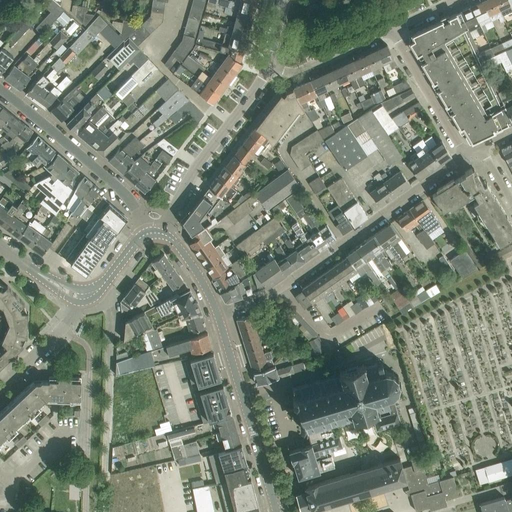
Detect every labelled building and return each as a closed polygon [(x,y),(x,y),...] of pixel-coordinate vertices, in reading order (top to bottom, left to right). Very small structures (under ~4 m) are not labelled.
[(55,2),(52,0),(44,0),(41,3),(50,11),(35,28),(42,34),(56,19),(64,10),(60,7),(55,2)] [(72,17),(69,14),(71,0),(62,0),(60,6),(60,7),(64,10),(72,18),(72,17)] [(193,0),(192,0),(191,6),(203,9),(204,3),(193,0)] [(257,3),(247,0),(234,0),(234,2),(228,0),(207,0),(207,2),(216,4),(253,15),(257,3)] [(483,0),(481,1),(488,16),(490,21),(498,18),(500,22),(504,21),(502,16),(499,10),(494,0),(483,0)] [(511,10),(507,0),(494,0),(499,10),(502,16),(503,15),(511,11),(511,10)] [(481,1),(471,6),(483,33),(487,30),(487,29),(484,24),(490,21),(488,16),(481,1)] [(236,16),(235,22),(250,26),(253,15),(216,4),(215,8),(223,10),(223,13),(236,16)] [(82,6),(73,5),(71,12),(82,23),(83,23),(85,13),(84,13),(85,6),(82,6)] [(152,6),(151,12),(164,14),(164,8),(152,6)] [(201,15),(203,9),(191,6),(190,12),(201,15)] [(471,6),(460,11),(460,12),(469,31),(476,28),(479,34),(483,33),(471,6)] [(101,12),(110,21),(111,9),(101,8),(101,11),(101,12)] [(15,43),(41,14),(36,10),(31,15),(26,20),(22,25),(10,39),(15,43)] [(72,18),(64,10),(56,19),(64,26),(72,18)] [(163,21),(164,14),(151,12),(150,16),(159,25),(163,21)] [(190,12),(188,17),(200,20),(201,15),(190,12)] [(499,125),(501,128),(511,122),(511,121),(502,101),(499,92),(488,69),(483,60),(480,53),(469,31),(460,12),(448,17),(450,20),(443,23),(442,20),(412,35),(414,39),(410,42),(423,64),(434,82),(436,81),(440,88),(438,90),(447,105),(450,104),(454,111),(451,112),(460,128),(463,126),(472,142),(494,131),(493,128),(499,125)] [(85,25),(94,14),(85,13),(83,23),(85,25)] [(85,29),(55,61),(62,68),(68,64),(99,32),(107,24),(99,15),(85,29)] [(150,17),(146,20),(155,29),(159,25),(150,16),(150,17)] [(198,25),(200,20),(188,17),(187,22),(198,25)] [(19,25),(9,18),(5,23),(15,30),(19,25)] [(75,40),(85,28),(73,18),(63,30),(75,40)] [(133,32),(137,28),(139,27),(136,23),(136,22),(123,19),(122,22),(121,32),(118,35),(123,40),(124,41),(128,37),(133,32)] [(121,32),(122,22),(113,20),(112,21),(112,24),(121,32)] [(151,33),(155,29),(146,20),(142,24),(151,33)] [(187,22),(185,28),(197,31),(198,25),(187,22)] [(226,32),(247,38),(250,26),(235,22),(233,27),(228,25),(227,28),(220,26),(218,30),(226,32)] [(137,28),(146,37),(151,33),(142,24),(139,27),(137,28)] [(142,41),(146,37),(137,28),(133,32),(142,41)] [(195,37),(197,31),(185,28),(183,34),(195,37)] [(60,30),(49,41),(57,48),(68,37),(60,30)] [(142,41),(133,32),(128,37),(137,46),(142,41)] [(226,32),(222,44),(243,50),(247,38),(226,32)] [(193,44),(195,37),(183,34),(182,40),(191,47),(193,44)] [(40,36),(27,50),(31,54),(44,40),(40,36)] [(137,46),(128,37),(124,41),(123,40),(115,48),(107,55),(120,68),(140,49),(137,46)] [(197,37),(195,43),(228,52),(240,61),(243,50),(222,44),(203,39),(197,37)] [(511,38),(503,42),(506,47),(511,44),(511,38)] [(182,40),(175,50),(184,57),(191,47),(182,40)] [(242,62),(240,61),(228,52),(195,43),(195,45),(191,50),(212,58),(219,64),(233,74),(242,62)] [(387,44),(375,50),(382,64),(386,72),(398,66),(394,59),(387,44)] [(492,53),(500,50),(498,44),(490,48),(492,53)] [(1,47),(0,48),(0,73),(13,57),(1,47)] [(493,56),(492,53),(490,48),(480,53),(483,60),(493,56)] [(184,57),(175,50),(171,54),(180,62),(184,57)] [(188,55),(213,73),(226,84),(233,74),(219,64),(212,58),(191,50),(188,55)] [(365,55),(371,69),(374,75),(381,72),(378,66),(382,64),(375,50),(365,55)] [(493,56),(483,60),(488,69),(502,62),(506,72),(511,69),(511,63),(506,50),(493,56)] [(177,66),(180,63),(180,62),(171,54),(168,59),(177,66)] [(4,77),(13,83),(22,71),(33,59),(28,55),(17,66),(14,64),(4,77)] [(181,64),(206,82),(206,83),(220,93),(226,84),(213,73),(188,55),(181,64)] [(365,55),(354,60),(361,74),(371,69),(365,55)] [(141,84),(158,68),(148,58),(131,74),(114,92),(128,105),(132,101),(135,98),(128,92),(139,82),(141,84)] [(38,63),(33,59),(22,71),(13,83),(20,89),(30,76),(28,74),(38,63)] [(164,64),(172,72),(172,73),(177,66),(168,59),(164,64)] [(354,60),(343,65),(349,79),(353,87),(364,82),(361,74),(354,60)] [(102,63),(97,67),(103,73),(107,68),(102,63)] [(177,66),(172,73),(213,102),(220,93),(206,83),(206,82),(181,64),(180,63),(177,66)] [(339,84),(349,79),(343,65),(332,70),(339,84)] [(55,73),(57,71),(54,68),(45,76),(43,74),(25,93),(32,98),(44,85),(56,74),(55,73)] [(332,70),(321,75),(328,90),(339,84),(332,70)] [(56,74),(44,85),(32,98),(45,108),(55,97),(62,90),(71,81),(66,76),(58,83),(55,81),(59,77),(56,74)] [(321,75),(309,80),(316,95),(317,94),(323,106),(327,104),(324,98),(326,97),(324,91),(328,90),(321,75)] [(377,80),(379,86),(385,83),(383,77),(377,80)] [(166,100),(178,88),(168,78),(168,79),(156,90),(166,100)] [(306,100),(316,95),(309,80),(293,88),(300,103),(304,110),(306,112),(310,109),(306,100)] [(396,92),(410,86),(406,80),(393,86),(396,92)] [(66,123),(74,130),(74,129),(75,131),(80,126),(79,125),(91,113),(89,110),(94,105),(95,107),(98,103),(99,102),(103,99),(105,101),(112,94),(104,85),(97,93),(92,97),(66,123)] [(178,88),(166,100),(157,108),(163,114),(153,122),(156,127),(177,111),(190,100),(178,88)] [(281,94),(255,127),(267,136),(269,139),(272,144),(299,109),(302,112),(304,110),(300,103),(293,88),(286,91),(287,92),(284,96),(281,94)] [(404,100),(415,94),(411,88),(400,93),(404,100)] [(381,90),(370,95),(371,97),(374,103),(385,98),(381,90)] [(499,92),(502,101),(511,121),(511,96),(508,98),(505,90),(499,92)] [(60,101),(51,109),(51,110),(52,110),(53,111),(55,113),(61,120),(72,109),(79,102),(69,92),(62,98),(60,101)] [(374,103),(371,97),(360,102),(363,109),(374,103)] [(387,111),(398,104),(393,97),(381,102),(382,104),(387,111)] [(182,116),(187,112),(192,117),(198,122),(204,115),(190,100),(177,111),(182,116)] [(132,101),(128,105),(127,106),(131,110),(136,105),(132,101)] [(419,101),(403,110),(406,115),(410,113),(411,114),(422,107),(419,101)] [(142,103),(132,112),(139,119),(149,110),(142,103)] [(391,117),(387,111),(382,104),(373,110),(389,134),(398,127),(391,117)] [(0,126),(1,126),(11,113),(3,107),(0,109),(0,126)] [(82,127),(80,126),(75,131),(77,132),(89,143),(106,126),(104,125),(113,117),(103,107),(101,108),(82,127)] [(310,110),(306,112),(312,121),(319,117),(314,108),(310,110)] [(372,108),(347,124),(355,136),(366,129),(378,147),(389,164),(402,155),(388,134),(389,134),(373,110),(372,108)] [(391,117),(398,127),(409,119),(403,110),(391,117)] [(340,116),(343,122),(353,118),(350,112),(340,116)] [(18,119),(11,113),(1,126),(0,126),(0,133),(3,136),(6,131),(8,132),(10,129),(9,128),(11,125),(12,126),(13,124),(14,124),(18,119)] [(13,137),(25,124),(18,119),(14,124),(13,124),(12,126),(11,125),(9,128),(10,129),(8,132),(6,131),(3,136),(0,137),(0,140),(1,142),(6,138),(9,141),(13,136),(13,137)] [(106,126),(89,143),(95,148),(117,126),(122,122),(120,119),(119,120),(117,119),(108,128),(106,126)] [(338,121),(330,125),(334,133),(342,127),(338,121)] [(9,141),(1,145),(7,150),(16,139),(21,143),(28,137),(32,132),(33,131),(25,124),(13,137),(13,136),(9,141)] [(318,130),(324,140),(334,133),(330,124),(318,130)] [(344,126),(342,127),(334,133),(324,140),(345,170),(367,155),(355,136),(347,124),(344,126)] [(117,126),(95,148),(103,155),(119,139),(116,135),(121,130),(117,126)] [(255,127),(249,134),(261,143),(264,145),(269,139),(267,136),(255,127)] [(317,129),(312,132),(319,143),(324,139),(324,140),(318,130),(317,129)] [(319,143),(312,132),(307,136),(314,146),(319,143)] [(242,143),(242,144),(253,153),(254,152),(261,143),(249,134),(242,143)] [(37,136),(27,147),(32,151),(27,156),(32,161),(47,143),(37,135),(37,136)] [(437,142),(429,148),(440,163),(451,156),(439,135),(435,138),(437,142)] [(108,159),(115,166),(126,152),(139,140),(135,136),(122,149),(119,147),(108,159)] [(307,136),(302,139),(309,149),(314,146),(307,136)] [(422,137),(411,145),(416,151),(430,171),(440,163),(429,148),(422,137)] [(309,149),(302,139),(297,142),(304,153),(309,149)] [(126,152),(115,166),(122,172),(131,163),(133,160),(140,155),(141,154),(138,151),(144,145),(139,140),(126,152)] [(163,148),(173,156),(178,149),(168,142),(163,148)] [(292,146),(291,150),(296,152),(299,156),(304,153),(297,142),(292,146)] [(47,143),(32,161),(37,166),(42,161),(45,164),(56,152),(47,143)] [(241,145),(233,155),(245,164),(252,154),(253,153),(242,144),(241,145)] [(511,149),(510,145),(501,150),(511,170),(511,149)] [(14,149),(5,154),(8,160),(18,156),(14,149)] [(162,150),(158,155),(168,163),(172,157),(162,150)] [(296,152),(291,150),(290,154),(301,170),(306,167),(299,156),(296,152)] [(419,179),(430,171),(416,151),(410,156),(413,160),(408,163),(419,179)] [(58,153),(51,161),(46,167),(53,172),(50,176),(55,180),(60,174),(63,174),(64,172),(64,170),(69,164),(66,162),(67,161),(58,153)] [(304,153),(299,156),(306,167),(311,163),(304,153)] [(5,154),(0,156),(0,161),(1,164),(8,160),(5,154)] [(140,155),(133,160),(131,163),(122,172),(129,178),(140,165),(145,159),(140,155)] [(233,155),(225,166),(237,175),(239,177),(243,172),(241,171),(246,164),(245,164),(233,155)] [(260,162),(264,165),(268,160),(264,157),(260,162)] [(140,165),(129,178),(135,183),(151,166),(151,165),(148,162),(145,159),(140,165)] [(281,159),(275,163),(281,171),(287,167),(281,159)] [(272,164),(268,160),(264,165),(268,169),(272,164)] [(151,166),(135,183),(145,191),(155,179),(151,176),(156,170),(160,165),(154,161),(151,165),(151,166)] [(50,176),(35,184),(47,194),(40,203),(42,204),(49,209),(55,214),(56,214),(73,186),(69,182),(73,177),(78,171),(72,166),(71,167),(69,164),(64,170),(64,172),(63,174),(60,174),(55,180),(50,176)] [(225,166),(217,175),(233,187),(240,178),(239,177),(237,175),(225,166)] [(263,186),(257,191),(247,198),(246,199),(250,205),(259,197),(268,209),(292,191),(300,185),(287,168),(263,186)] [(499,244),(511,236),(511,228),(511,227),(511,226),(511,223),(486,183),(484,184),(474,168),(472,169),(471,168),(465,172),(465,174),(454,181),(453,179),(437,189),(438,191),(432,195),(443,212),(450,207),(451,209),(476,193),(480,198),(473,203),(499,244)] [(12,169),(2,173),(13,182),(17,180),(12,169)] [(400,171),(385,181),(395,195),(411,185),(410,184),(400,171)] [(13,182),(2,173),(1,173),(0,174),(0,179),(9,187),(13,182)] [(374,176),(378,181),(382,178),(379,173),(374,176)] [(217,175),(209,187),(221,197),(222,195),(229,200),(236,190),(233,187),(217,175)] [(78,183),(66,207),(73,211),(82,198),(81,197),(93,183),(85,176),(78,183)] [(319,176),(314,179),(321,190),(326,186),(321,178),(319,176)] [(327,187),(329,190),(338,204),(342,211),(344,210),(354,225),(367,216),(341,177),(337,180),(327,187)] [(17,180),(13,182),(27,192),(31,187),(21,178),(17,180)] [(309,183),(316,193),(321,190),(314,179),(309,183)] [(380,206),(395,195),(385,181),(370,192),(380,206)] [(88,203),(98,193),(100,190),(93,183),(81,197),(82,198),(73,211),(72,212),(77,216),(78,214),(80,216),(80,215),(88,206),(89,204),(88,203)] [(257,191),(263,186),(258,183),(254,188),(257,191)] [(293,193),(296,197),(304,191),(300,185),(292,191),(293,193)] [(329,190),(327,187),(326,186),(321,190),(316,193),(318,197),(329,190)] [(187,215),(182,221),(191,234),(205,224),(211,220),(207,214),(221,197),(209,187),(187,215)] [(102,197),(98,193),(88,203),(89,204),(88,206),(92,209),(102,197)] [(293,193),(285,198),(289,204),(296,213),(303,208),(303,207),(298,201),(296,197),(293,193)] [(241,203),(246,199),(247,198),(242,195),(237,201),(240,204),(241,203)] [(102,197),(92,209),(96,212),(106,201),(102,197)] [(0,223),(3,226),(17,207),(5,198),(2,202),(3,202),(2,204),(0,202),(0,223)] [(277,205),(280,210),(289,204),(285,198),(277,205)] [(253,209),(250,205),(246,199),(241,203),(248,212),(253,209)] [(423,199),(409,209),(427,233),(439,224),(440,224),(423,199)] [(17,207),(3,226),(18,237),(27,225),(25,223),(28,219),(21,214),(24,209),(26,206),(21,202),(17,207)] [(126,218),(109,203),(99,215),(118,231),(127,219),(127,218),(126,218)] [(244,216),(248,212),(241,203),(240,204),(236,207),(244,216)] [(46,214),(49,209),(42,204),(39,209),(46,214)] [(336,224),(342,232),(342,233),(352,227),(342,211),(338,204),(328,211),(334,222),(337,220),(339,222),(336,224)] [(280,210),(277,205),(271,209),(275,214),(280,210)] [(84,219),(92,209),(88,206),(80,215),(84,219)] [(236,207),(231,210),(239,220),(244,216),(236,207)] [(84,219),(79,226),(88,232),(86,234),(105,248),(118,231),(99,215),(96,212),(92,209),(84,219)] [(409,209),(396,218),(405,232),(416,224),(420,231),(416,234),(426,248),(434,243),(427,233),(409,209)] [(234,223),(239,220),(231,210),(227,214),(234,223)] [(313,212),(308,215),(328,243),(336,238),(335,237),(327,224),(324,226),(323,226),(313,212)] [(307,213),(303,216),(315,233),(312,235),(311,236),(320,249),(321,249),(328,243),(308,215),(307,213)] [(55,214),(50,220),(55,224),(60,217),(56,214),(55,214)] [(211,220),(205,224),(208,229),(218,221),(215,217),(211,220)] [(276,230),(280,226),(281,226),(274,217),(269,221),(276,230)] [(32,222),(30,221),(27,225),(18,237),(31,246),(40,233),(45,227),(34,219),(32,222)] [(66,221),(49,247),(54,251),(67,234),(73,226),(66,221)] [(276,230),(269,221),(265,224),(271,233),(276,230)] [(296,221),(291,225),(297,233),(312,255),(320,250),(320,249),(311,236),(310,236),(307,232),(305,233),(296,221)] [(401,238),(390,223),(382,229),(402,257),(406,254),(405,253),(396,241),(400,238),(401,238)] [(208,229),(205,224),(191,234),(195,239),(189,242),(193,248),(208,238),(212,235),(208,229)] [(271,233),(265,224),(260,228),(266,237),(271,233)] [(276,230),(271,233),(275,238),(284,231),(283,229),(281,226),(276,230)] [(45,227),(40,233),(31,246),(42,254),(48,246),(51,242),(46,237),(50,231),(45,227)] [(266,237),(260,228),(255,231),(262,240),(266,237)] [(404,261),(402,257),(382,229),(374,234),(383,248),(384,249),(388,246),(401,264),(404,261)] [(255,231),(250,235),(257,244),(258,243),(262,240),(255,231)] [(266,237),(262,240),(263,241),(265,244),(271,240),(275,238),(272,234),(271,233),(266,237)] [(304,260),(312,255),(297,233),(295,235),(296,237),(291,241),(304,260)] [(105,248),(86,234),(85,234),(66,259),(86,274),(94,263),(98,258),(103,250),(104,250),(105,248)] [(374,234),(366,240),(386,269),(389,267),(388,266),(390,265),(380,251),(383,248),(374,234)] [(250,235),(245,238),(252,248),(252,247),(257,244),(250,235)] [(215,247),(208,238),(193,248),(200,257),(215,247)] [(252,248),(245,238),(240,242),(247,251),(252,248)] [(287,255),(295,267),(304,260),(291,241),(289,238),(287,240),(284,241),(292,252),(287,255)] [(366,240),(356,247),(365,261),(366,260),(379,278),(388,271),(386,269),(366,240)] [(240,242),(236,246),(242,255),(247,251),(240,242)] [(257,244),(252,247),(255,251),(261,247),(258,243),(257,244)] [(278,262),(286,273),(295,267),(287,255),(278,243),(274,245),(273,246),(275,248),(282,259),(278,262)] [(215,247),(200,257),(206,266),(221,256),(225,253),(219,244),(215,247)] [(247,251),(250,255),(255,251),(252,247),(252,248),(247,251)] [(356,247),(346,254),(347,256),(357,270),(361,276),(366,272),(368,275),(373,282),(378,278),(365,261),(356,247)] [(464,249),(450,259),(463,277),(478,268),(475,265),(473,262),(471,259),(470,256),(468,254),(466,251),(464,249)] [(276,280),(285,274),(286,273),(278,262),(271,252),(267,255),(270,260),(264,264),(276,280)] [(158,277),(163,274),(173,266),(163,253),(151,262),(156,269),(154,271),(158,277)] [(221,256),(206,266),(213,276),(224,268),(228,266),(232,263),(225,253),(221,256)] [(443,255),(439,258),(448,272),(449,271),(452,269),(443,255)] [(357,270),(347,256),(338,263),(348,277),(357,270)] [(225,271),(212,279),(220,293),(220,292),(234,284),(247,276),(236,260),(232,263),(228,266),(224,268),(225,271)] [(256,263),(253,265),(256,270),(254,271),(266,287),(276,280),(268,269),(264,264),(260,267),(256,263)] [(348,277),(338,263),(329,269),(339,283),(348,277)] [(178,295),(188,287),(173,266),(163,274),(177,293),(178,295)] [(339,283),(329,269),(320,275),(330,289),(339,283)] [(234,284),(220,292),(225,300),(227,301),(231,300),(242,296),(266,287),(254,271),(247,276),(234,284)] [(320,275),(311,282),(321,296),(330,289),(320,275)] [(390,275),(387,277),(396,290),(399,288),(390,275)] [(135,283),(145,291),(150,286),(139,277),(135,283)] [(311,282),(302,288),(304,290),(312,302),(321,296),(311,282)] [(135,283),(124,296),(120,302),(131,310),(135,305),(137,306),(148,301),(151,305),(160,300),(150,286),(145,291),(135,283)] [(436,284),(425,291),(429,297),(440,291),(440,290),(436,284)] [(0,305),(3,307),(16,294),(7,285),(3,290),(0,288),(0,305)] [(396,290),(390,295),(402,313),(412,307),(407,300),(399,288),(396,290)] [(177,293),(156,304),(161,313),(175,305),(182,317),(185,316),(201,311),(197,302),(190,289),(178,295),(177,293)] [(362,297),(368,305),(374,302),(378,299),(370,289),(366,292),(367,293),(362,297)] [(312,302),(304,290),(296,296),(304,307),(312,302)] [(412,296),(407,300),(412,307),(421,302),(416,295),(413,290),(409,292),(412,296)] [(416,295),(421,302),(429,297),(425,291),(424,290),(416,295)] [(3,307),(9,324),(27,325),(28,312),(21,312),(20,308),(25,304),(16,294),(3,307)] [(290,305),(287,302),(283,299),(280,302),(287,309),(290,305)] [(351,300),(342,307),(349,316),(355,313),(359,311),(354,304),(351,300)] [(357,301),(354,304),(359,311),(362,308),(357,301)] [(290,305),(287,309),(294,316),(296,312),(290,305)] [(144,311),(125,321),(124,339),(133,334),(151,324),(144,311)] [(182,317),(178,318),(181,326),(187,324),(189,332),(206,327),(201,311),(185,316),(182,317)] [(296,312),(294,316),(295,316),(299,321),(300,322),(303,319),(296,312)] [(339,312),(335,315),(340,322),(344,319),(339,312)] [(237,320),(240,330),(254,325),(253,319),(260,317),(259,317),(258,313),(251,315),(237,320)] [(335,315),(331,318),(336,324),(340,322),(335,315)] [(303,319),(300,322),(302,324),(307,329),(309,326),(303,319)] [(27,337),(27,325),(9,324),(2,341),(14,354),(23,345),(19,341),(21,337),(27,337)] [(240,330),(243,340),(258,335),(265,333),(264,330),(257,332),(254,325),(240,330)] [(309,326),(307,329),(313,335),(314,336),(316,333),(309,326)] [(146,332),(149,341),(152,350),(163,346),(159,337),(157,331),(156,328),(146,332)] [(193,353),(212,347),(207,332),(165,346),(168,354),(191,347),(193,353)] [(258,335),(243,340),(246,350),(261,346),(259,340),(266,338),(265,333),(258,335)] [(124,339),(123,343),(134,338),(133,334),(124,339)] [(319,336),(309,341),(313,348),(322,343),(319,336)] [(2,341),(0,342),(0,354),(6,361),(14,354),(2,341)] [(246,350),(249,360),(271,353),(270,351),(263,353),(261,346),(246,350)] [(115,373),(115,374),(152,366),(155,365),(151,350),(128,357),(116,361),(115,373)] [(116,354),(116,361),(128,357),(126,350),(116,354)] [(188,374),(217,365),(213,352),(198,356),(184,360),(188,374)] [(273,358),(271,353),(249,360),(252,370),(267,366),(266,361),(273,358)] [(293,396),(293,398),(293,400),(295,401),(297,400),(298,404),(296,405),(297,406),(300,414),(299,414),(300,416),(301,415),(302,419),(300,420),(300,421),(300,423),(301,424),(302,424),(304,424),(306,431),(305,431),(305,432),(306,432),(307,433),(307,432),(330,426),(331,425),(341,422),(343,422),(343,421),(352,418),(352,420),(354,419),(354,420),(356,420),(355,419),(359,417),(360,419),(361,418),(361,417),(371,414),(371,415),(372,415),(373,418),(372,418),(373,420),(374,420),(376,427),(375,427),(376,429),(377,429),(378,429),(377,428),(399,422),(400,422),(400,421),(399,421),(397,413),(398,413),(397,411),(392,397),(394,396),(394,395),(397,391),(399,391),(399,390),(398,389),(399,384),(400,384),(400,382),(398,382),(397,378),(398,377),(397,375),(396,376),(392,373),(393,371),(391,370),(391,372),(387,371),(387,369),(383,369),(383,371),(379,372),(377,364),(377,363),(377,362),(376,362),(374,362),(375,363),(373,363),(372,357),(364,359),(365,364),(364,365),(363,363),(362,364),(362,365),(358,366),(358,365),(345,369),(345,370),(341,371),(341,370),(339,370),(340,372),(338,373),(338,374),(326,377),(326,376),(319,378),(320,379),(315,381),(314,379),(308,381),(308,383),(294,387),(293,387),(295,396),(293,396)] [(304,361),(291,365),(294,372),(306,369),(304,361)] [(221,378),(217,365),(188,374),(192,387),(221,378)] [(275,366),(253,372),(257,384),(279,377),(294,372),(291,365),(276,370),(275,366)] [(0,445),(48,401),(46,399),(48,398),(58,398),(58,401),(60,401),(80,402),(81,377),(65,376),(49,376),(49,380),(42,380),(40,382),(38,381),(33,385),(31,383),(0,411),(0,445)] [(194,392),(197,403),(226,394),(223,385),(223,384),(194,392)] [(226,395),(226,394),(197,403),(200,413),(214,409),(229,404),(226,395)] [(232,414),(229,404),(214,409),(200,413),(203,422),(208,421),(211,420),(232,414)] [(415,412),(409,414),(419,447),(410,449),(412,455),(424,452),(422,448),(426,447),(415,412)] [(42,426),(50,418),(46,414),(38,422),(42,426)] [(220,432),(236,427),(232,414),(211,420),(214,427),(219,426),(220,432)] [(161,427),(154,429),(156,435),(172,430),(169,421),(159,423),(161,427)] [(193,425),(166,432),(171,447),(183,444),(181,437),(196,433),(195,429),(193,425)] [(300,447),(289,451),(293,462),(294,462),(298,477),(333,466),(330,455),(327,456),(326,452),(342,447),(338,436),(333,437),(330,426),(307,432),(311,444),(300,447)] [(224,446),(240,441),(236,427),(220,432),(215,433),(218,440),(222,439),(224,446)] [(390,445),(396,438),(388,432),(382,439),(390,445)] [(19,447),(27,440),(23,435),(15,443),(19,447)] [(183,444),(171,447),(175,460),(178,459),(183,458),(189,457),(194,455),(200,454),(200,453),(196,441),(183,444)] [(241,445),(208,455),(213,473),(231,469),(230,468),(247,464),(241,445)] [(458,493),(453,476),(428,483),(424,468),(439,463),(435,449),(424,452),(412,455),(411,456),(413,464),(403,467),(400,458),(305,487),(306,491),(296,494),(301,511),(406,480),(415,510),(429,506),(430,509),(447,504),(444,497),(458,493)] [(511,457),(474,468),(478,484),(511,474),(511,457)] [(231,469),(213,473),(216,484),(219,483),(229,481),(229,482),(251,476),(250,476),(247,464),(230,468),(231,469)] [(229,481),(219,483),(223,498),(254,489),(251,476),(229,482),(229,481)] [(204,485),(192,488),(197,511),(214,511),(214,509),(211,497),(209,485),(209,484),(204,485)] [(258,503),(254,489),(223,498),(226,510),(258,503)] [(511,511),(511,497),(505,500),(504,496),(479,503),(481,511),(511,511)] [(260,511),(258,503),(226,510),(226,511),(260,511)]
